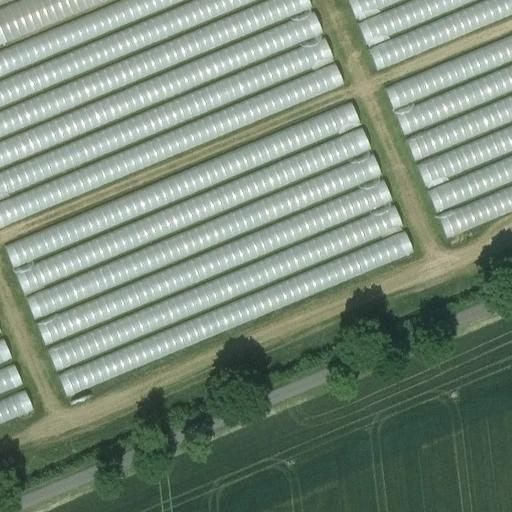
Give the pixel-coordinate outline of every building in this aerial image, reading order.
[(167,0),(0,69),(0,235),(1,238),(356,91),(317,0),(167,0)] [(511,0),(347,0),(381,80),(511,26),(511,0)] [(511,48),(389,99),(449,243),(511,216),(511,48)] [(8,258),(68,402),(423,255),(363,111),(8,258)] [(0,430),(41,413),(0,314),(0,430)]
